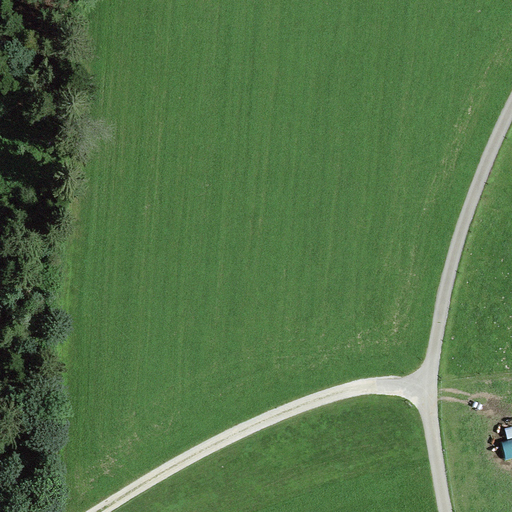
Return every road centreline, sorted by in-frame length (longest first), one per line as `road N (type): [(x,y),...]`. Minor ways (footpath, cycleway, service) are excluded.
road 1 (track): [(511,120),(483,180),(444,303),(431,395),(448,511)]
road 2 (track): [(108,511),(287,416),(387,391),(431,395)]
